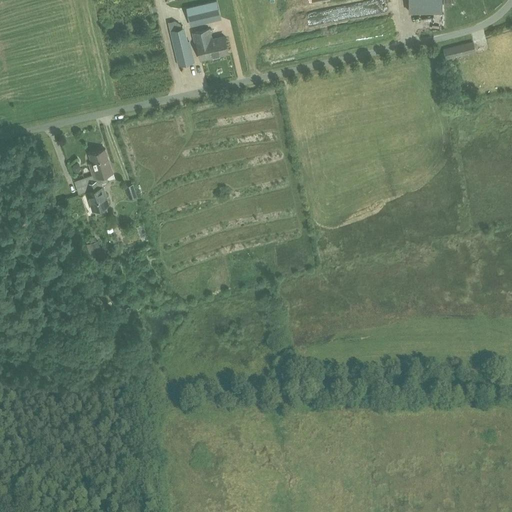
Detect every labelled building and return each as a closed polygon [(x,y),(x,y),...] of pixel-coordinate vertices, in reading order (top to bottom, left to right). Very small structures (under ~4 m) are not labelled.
[(409,0),(409,12),(442,12),(441,0),(409,0)] [(217,1),(187,8),(191,25),(214,19),(221,18),(218,6),(217,1)] [(174,21),(168,22),(170,31),(179,65),(194,61),(190,42),(185,43),(181,28),(180,24),(174,21)] [(214,55),(228,51),(225,37),(212,40),(210,28),(192,32),(196,49),(198,48),(201,59),(214,56),(214,55)] [(461,54),(477,50),(474,41),(460,45),(445,48),(447,57),(461,54)] [(92,175),(84,178),(86,184),(88,183),(90,190),(87,191),(93,210),(109,205),(103,188),(102,183),(108,180),(106,174),(113,172),(110,163),(105,148),(89,154),(92,162),(88,163),(90,169),(92,175)]
